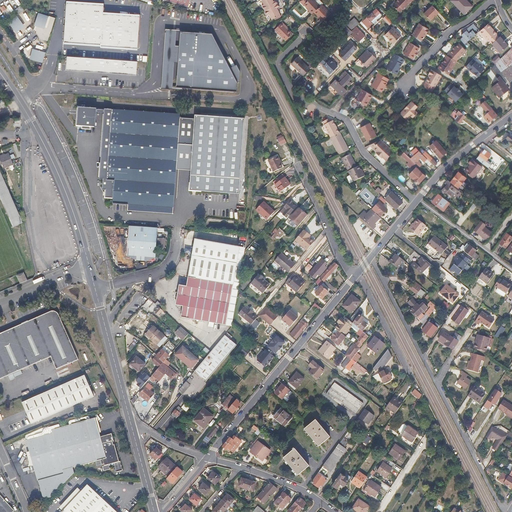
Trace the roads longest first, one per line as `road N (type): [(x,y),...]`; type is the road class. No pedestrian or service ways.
road 1 (residential): [(207,458),(352,277)]
road 2 (tertiary): [(0,72),(60,178),(89,266)]
road 3 (tertiary): [(94,288),(132,427)]
road 4 (residential): [(511,116),(440,170),(415,201)]
road 5 (residential): [(329,114),(288,92),(274,65),(307,31)]
road 6 (residential): [(415,201),(329,114)]
road 7 (residential): [(320,502),(277,478),(207,458)]
road 8 (residential): [(491,0),(449,30),(403,83)]
road 9 (residential): [(352,277),(300,169)]
